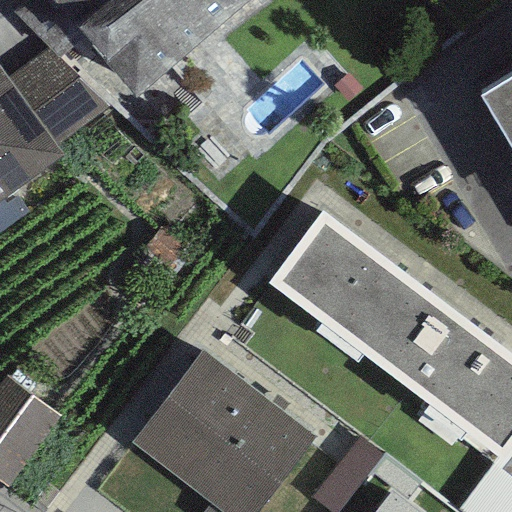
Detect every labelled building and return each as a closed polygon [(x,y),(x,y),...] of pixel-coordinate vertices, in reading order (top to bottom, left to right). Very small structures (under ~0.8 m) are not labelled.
[(28,0),(16,9),(56,51),(85,32),(134,89),(236,0),(28,0)] [(7,74),(58,144),(105,102),(47,49),(7,74)] [(58,144),(7,74),(0,64),(0,197),(63,152),(58,144)] [(511,64),(478,84),(511,140),(511,64)] [(511,424),(511,347),(321,203),(266,275),(495,447),(511,424)] [(250,511),(315,430),(202,342),(127,437),(210,501),(201,511),(250,511)] [(61,412),(7,373),(0,382),(0,474),(9,482),(61,412)] [(511,424),(495,447),(499,452),(457,508),(462,511),(511,511),(511,473),(503,467),(511,453),(511,424)] [(408,511),(396,501),(387,511),(408,511)]
